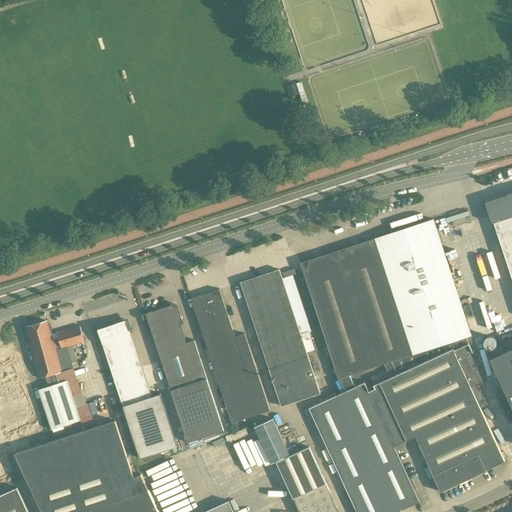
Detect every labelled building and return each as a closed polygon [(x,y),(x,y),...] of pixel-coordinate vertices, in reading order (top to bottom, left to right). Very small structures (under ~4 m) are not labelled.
[(288,86),(291,96),(297,94),(294,84),(288,86)] [(511,192),(485,202),(492,222),(494,222),(511,277),(511,192)] [(471,335),(471,333),(433,219),(301,262),(339,378),(340,378),(350,375),(349,375),(384,363),(471,335)] [(296,273),(294,268),(282,272),(284,277),(296,273)] [(279,269),(240,282),(275,388),(278,397),(281,406),(320,393),(279,269)] [(220,289),(191,298),(231,423),(270,411),(266,401),(278,397),(275,388),(263,392),(245,333),(235,337),(220,289)] [(473,315),(469,304),(463,306),(467,317),(473,315)] [(175,306),(172,305),(142,314),(148,334),(152,333),(187,442),(224,430),(194,340),(186,342),(180,323),(181,322),(175,318),(178,314),(175,306)] [(126,319),(98,329),(123,406),(140,458),(177,446),(160,394),(151,396),(126,319)] [(47,321),(26,327),(31,346),(30,346),(39,378),(45,377),(48,386),(59,382),(57,374),(64,371),(62,367),(64,367),(63,363),(61,363),(57,350),(53,340),(51,333),(47,321)] [(57,332),(51,333),(53,340),(57,350),(84,342),(80,325),(57,332)] [(473,334),(471,335),(384,363),(390,378),(380,383),(376,385),(402,443),(416,437),(433,474),(433,475),(441,491),(487,470),(486,469),(505,461),(480,408),(487,404),(478,384),(486,380),(478,355),(473,352),(469,344),(464,346),(463,345),(476,341),(473,334)] [(511,339),(487,351),(511,404),(509,405),(503,392),(496,395),(510,423),(511,421),(511,339)] [(0,479),(12,476),(5,453),(18,448),(14,436),(48,425),(27,361),(0,370),(0,479)] [(350,375),(340,378),(346,391),(309,408),(357,511),(396,511),(419,501),(394,447),(402,443),(376,385),(375,386),(376,389),(369,392),(364,383),(355,387),(350,375)] [(48,386),(38,389),(52,429),(80,420),(79,417),(91,413),(88,403),(76,407),(72,397),(67,380),(59,382),(48,386)] [(273,418),(254,427),(270,463),(289,454),(273,418)] [(41,511),(158,511),(141,474),(133,477),(115,421),(15,454),(41,511)] [(326,483),(314,458),(309,446),(277,461),(294,498),(293,498),(299,511),(339,511),(326,483)] [(28,511),(17,488),(0,495),(0,511),(28,511)] [(233,511),(228,501),(203,511),(233,511)]
